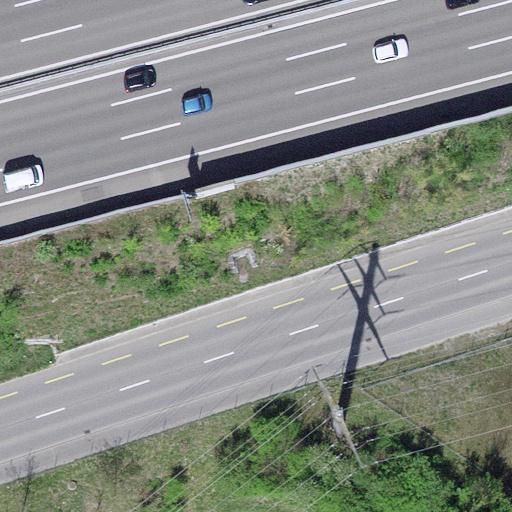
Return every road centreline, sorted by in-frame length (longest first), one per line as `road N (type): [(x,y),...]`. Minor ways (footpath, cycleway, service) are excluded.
road 1 (tertiary): [(0,429),(511,262)]
road 2 (motorway): [(0,153),(511,20)]
